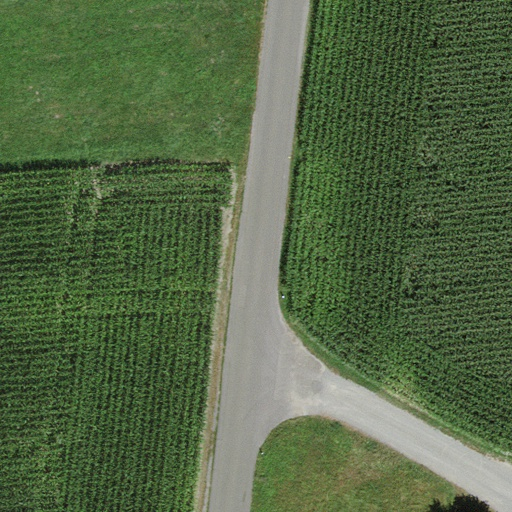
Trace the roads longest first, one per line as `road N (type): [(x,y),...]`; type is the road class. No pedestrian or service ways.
road 1 (unclassified): [(231,511),(293,0)]
road 2 (unknown): [(253,335),(511,464)]
